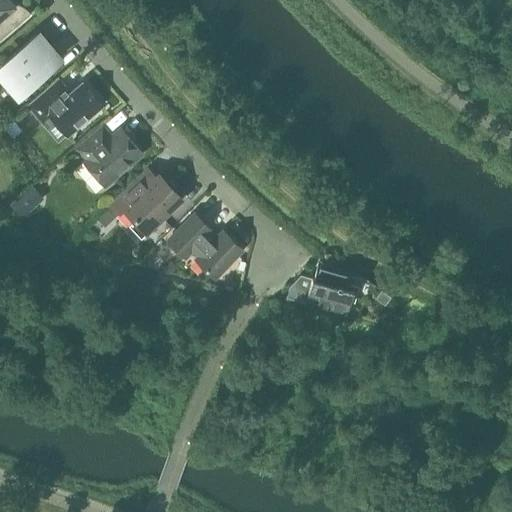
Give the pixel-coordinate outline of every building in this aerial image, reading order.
[(10,4),(6,0),(0,0),(0,40),(31,14),(30,13),(29,14),(27,13),(24,10),(22,9),(20,7),(18,6),(16,6),(14,5),(10,4)] [(0,65),(0,66),(7,75),(16,85),(25,77),(32,85),(51,69),(50,68),(56,63),(57,63),(57,62),(57,61),(58,60),(57,59),(57,58),(57,57),(56,57),(56,56),(55,55),(53,55),(52,55),(50,55),(49,56),(44,61),(39,56),(44,52),(33,39),(28,42),(0,65)] [(57,95),(49,85),(27,104),(36,115),(35,116),(58,142),(76,126),(78,128),(88,119),(87,117),(100,105),(82,84),(68,96),(63,90),(57,95)] [(105,141),(96,131),(77,148),(85,158),(83,161),(104,185),(119,173),(120,175),(130,166),(128,164),(142,153),(120,128),(105,141)] [(154,177),(145,168),(110,201),(120,211),(124,208),(147,232),(182,199),(174,191),(177,189),(168,179),(165,182),(158,174),(154,177)] [(35,190),(17,200),(24,215),(42,206),(35,190)] [(103,210),(96,217),(104,225),(111,218),(103,210)] [(217,235),(193,212),(167,240),(185,258),(191,252),(196,257),(195,258),(215,278),(242,250),(222,230),(217,235)] [(353,289),(347,287),(352,270),(318,260),(317,263),(313,278),(311,277),(304,302),(346,314),(353,289)] [(384,304),(390,296),(381,289),(375,298),(384,304)]
